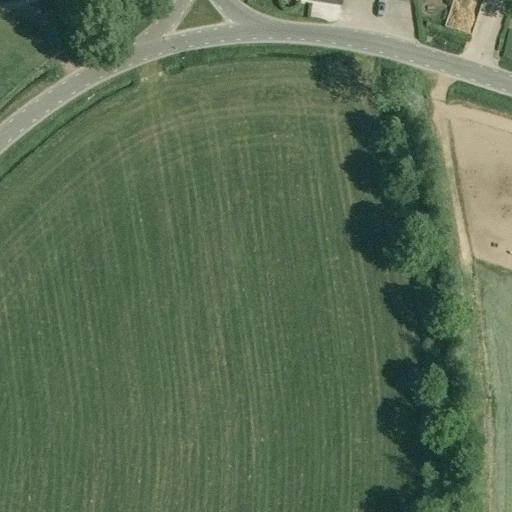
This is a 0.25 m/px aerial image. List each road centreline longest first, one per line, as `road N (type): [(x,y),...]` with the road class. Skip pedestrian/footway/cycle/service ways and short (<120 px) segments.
road 1 (tertiary): [(511,88),(410,55),(261,32)]
road 2 (tertiary): [(141,54),(74,86),(0,141)]
road 3 (tertiary): [(261,32),(141,54)]
